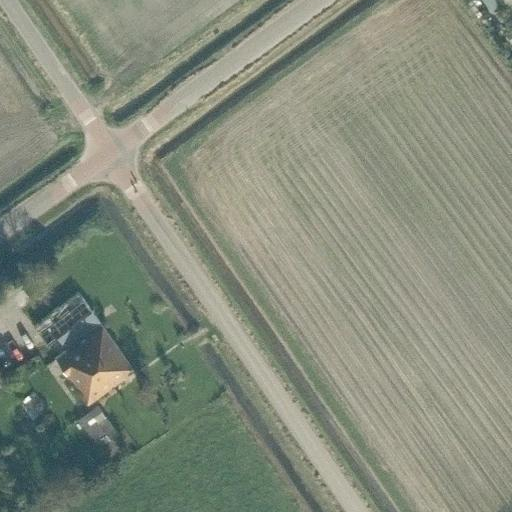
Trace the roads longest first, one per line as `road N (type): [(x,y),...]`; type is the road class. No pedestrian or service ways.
road 1 (unclassified): [(356,511),(109,151)]
road 2 (unclassified): [(109,151),(313,0)]
road 3 (unclassified): [(109,151),(5,0)]
road 4 (unclassified): [(0,231),(109,151)]
